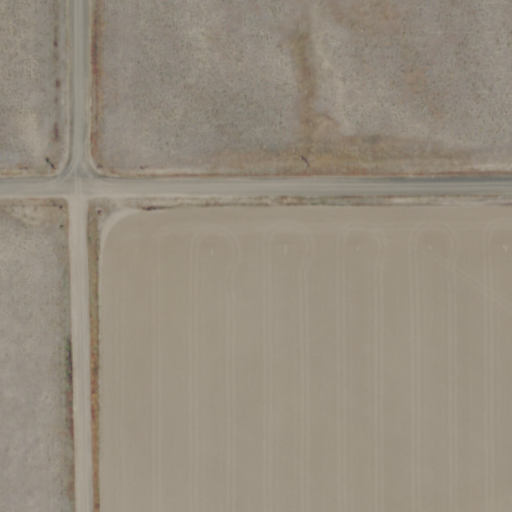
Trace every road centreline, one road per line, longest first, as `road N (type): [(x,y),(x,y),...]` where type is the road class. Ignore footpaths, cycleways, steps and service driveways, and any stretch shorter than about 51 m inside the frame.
road 1 (residential): [(0,185),(511,181)]
road 2 (residential): [(79,511),(76,185)]
road 3 (residential): [(76,185),(74,0)]
